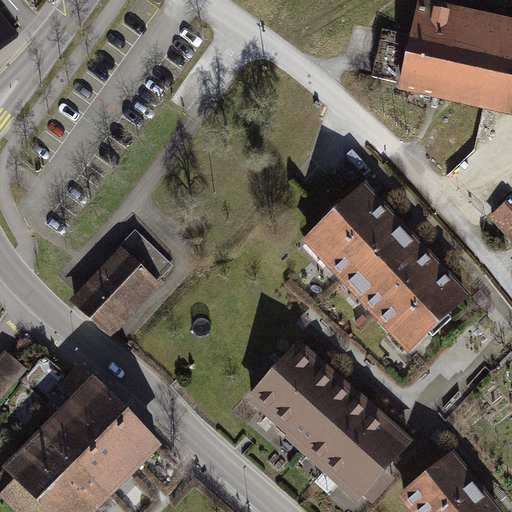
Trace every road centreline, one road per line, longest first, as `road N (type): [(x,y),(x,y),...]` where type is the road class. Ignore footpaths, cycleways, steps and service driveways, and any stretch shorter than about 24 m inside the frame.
road 1 (residential): [(204,0),(365,123),(511,292)]
road 2 (tertiary): [(283,511),(36,296),(0,254)]
road 3 (tertiary): [(83,0),(0,100)]
